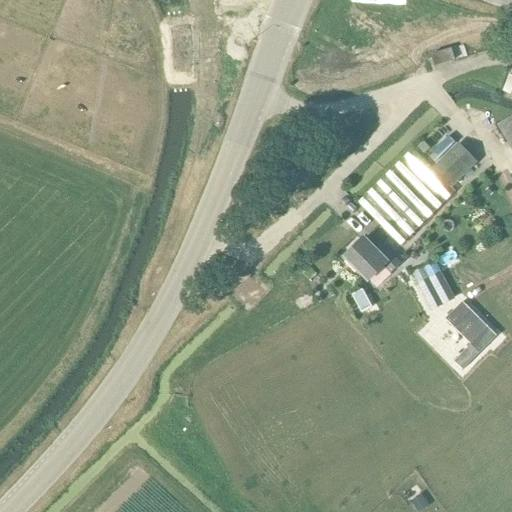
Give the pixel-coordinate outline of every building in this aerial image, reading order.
[(436,70),(457,63),(453,51),(432,58),(436,70)] [(511,116),(498,125),(511,148),(511,116)] [(459,145),(434,169),(452,187),(476,163),(459,145)] [(413,149),(359,202),(400,247),(456,191),(452,187),(434,169),(413,149)] [(376,252),(364,240),(345,257),(368,281),(384,266),(391,273),(400,265),(382,246),(376,252)] [(433,263),(412,275),(431,311),(454,299),(435,262),(433,263)] [(362,290),(352,295),(361,313),(371,308),(362,290)] [(461,305),(446,320),(472,346),(454,363),(461,371),(494,338),(461,305)] [(301,419),(292,443),(356,467),(364,443),(301,419)] [(257,465),(248,489),(264,495),(262,501),(276,507),(279,501),(295,507),(302,486),(319,492),(327,469),(288,454),(280,474),(257,465)] [(420,494),(410,502),(417,511),(419,511),(429,506),(420,494)]
